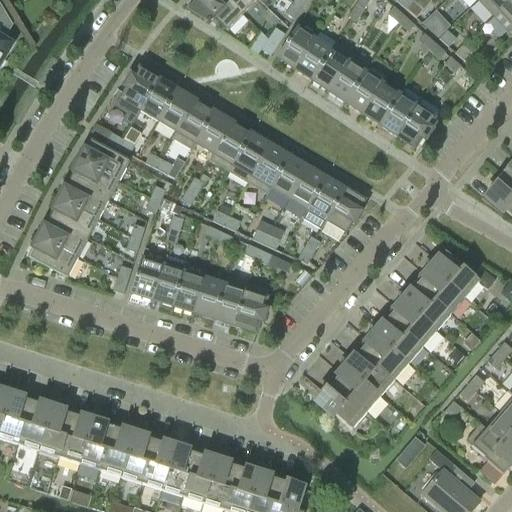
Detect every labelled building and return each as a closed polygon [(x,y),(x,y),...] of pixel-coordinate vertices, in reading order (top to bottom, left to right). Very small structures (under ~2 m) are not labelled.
[(242,17),(224,0),(195,0),(194,2),(226,34),(242,17)] [(224,0),(242,17),(257,2),(255,0),(224,0)] [(294,0),(292,5),(301,11),(308,0),(294,0)] [(360,0),(355,8),(363,13),(370,1),(368,0),(360,0)] [(406,13),(414,5),(408,0),(399,0),(396,4),(406,13)] [(511,0),(480,0),(477,3),(492,19),(511,0)] [(511,0),(492,19),(508,35),(511,31),(511,0)] [(301,11),(292,5),(285,15),(294,22),(301,11)] [(423,13),(414,5),(406,13),(416,21),(423,13)] [(0,8),(0,66),(13,46),(3,40),(11,26),(0,8)] [(363,13),(355,8),(347,20),(355,25),(363,13)] [(393,10),(387,16),(397,26),(403,19),(393,10)] [(403,19),(397,26),(407,34),(413,27),(403,19)] [(276,61),(294,72),(314,42),(319,34),(301,23),(276,61)] [(437,41),(446,33),(436,24),(428,33),(437,41)] [(268,41),(277,47),(284,36),(275,30),(268,41)] [(455,42),(446,33),(437,41),(448,50),(455,42)] [(424,37),(418,44),(428,53),(434,46),(424,37)] [(277,47),(268,41),(261,52),(270,58),(277,47)] [(294,72),(311,84),(336,46),(334,45),(330,52),(314,42),(294,72)] [(352,57),(336,46),(311,84),(328,95),(352,57)] [(434,46),(428,53),(438,62),(444,55),(434,46)] [(454,56),(464,65),(472,56),(462,47),(454,56)] [(371,69),(352,57),(328,95),(345,106),(371,69)] [(450,60),(443,67),(454,76),(460,69),(450,60)] [(387,80),(371,69),(345,106),(362,117),(387,80)] [(139,113),(158,82),(138,70),(133,80),(130,79),(123,90),(125,92),(119,102),(139,113)] [(362,117),(379,129),(403,91),(387,80),(362,117)] [(139,113),(157,124),(176,93),(158,82),(139,113)] [(379,129),(396,140),(416,109),(400,98),(404,91),(403,91),(379,129)] [(157,124),(175,135),(176,135),(195,104),(176,93),(157,124)] [(416,109),(396,140),(414,152),(420,142),(422,143),(430,132),(428,130),(434,121),(434,120),(438,114),(421,102),(416,109)] [(213,115),(195,104),(176,135),(175,135),(171,141),(192,154),(196,147),(195,146),(213,115)] [(208,164),(209,164),(232,126),(213,115),(195,146),(196,147),(212,157),(208,164)] [(209,164),(228,175),(251,137),(232,126),(209,164)] [(105,146),(117,152),(122,142),(111,136),(105,146)] [(228,175),(247,187),(270,148),(251,137),(228,175)] [(134,148),(122,142),(117,152),(128,158),(134,148)] [(84,152),(78,163),(118,185),(128,164),(91,144),(86,153),(84,152)] [(288,159),(270,148),(247,187),(267,198),(271,192),(269,191),(288,159)] [(155,172),(161,162),(149,156),(144,166),(155,172)] [(271,192),(288,202),(307,170),(288,159),(269,191),(271,192)] [(172,168),(161,162),(155,172),(167,178),(172,168)] [(118,185),(78,163),(72,174),(75,175),(70,183),(108,203),(115,207),(118,200),(111,197),(118,185)] [(511,187),(511,166),(511,167),(510,166),(500,177),(511,187)] [(288,202),(307,213),(325,181),(307,170),(288,202)] [(511,187),(500,177),(490,188),(492,190),(485,197),(511,220),(511,187)] [(187,191),(196,197),(203,186),(194,180),(187,191)] [(307,213),(325,224),(344,192),(325,181),(307,213)] [(98,222),(108,203),(70,183),(66,192),(64,191),(58,201),(98,222)] [(170,187),(165,184),(162,191),(167,193),(170,187)] [(149,201),(160,205),(165,193),(154,189),(149,201)] [(196,197),(187,191),(180,203),(189,209),(196,197)] [(363,204),(344,192),(325,224),(345,235),(350,226),(353,227),(360,215),(358,214),(363,204)] [(87,241),(98,222),(58,201),(52,212),(55,213),(50,221),(87,241)] [(160,205),(149,201),(144,213),(155,217),(160,205)] [(211,224),(223,229),(228,219),(227,219),(231,211),(220,206),(216,214),(211,224)] [(168,231),(179,235),(183,222),(172,219),(168,231)] [(240,225),(228,219),(223,229),(235,235),(240,225)] [(77,260),(87,241),(50,221),(46,230),(43,229),(38,239),(77,260)] [(133,227),(129,240),(140,243),(144,231),(133,227)] [(203,239),(215,245),(220,235),(208,229),(203,239)] [(279,243),(278,243),(283,235),(271,229),(267,237),(263,248),(274,253),(279,243)] [(179,235),(168,231),(164,244),(175,247),(179,235)] [(251,242),(263,248),(267,237),(255,232),(251,242)] [(232,240),(220,235),(215,245),(227,250),(232,240)] [(77,260),(38,239),(31,250),(34,251),(29,260),(66,280),(77,260)] [(303,251),(313,256),(319,245),(310,239),(303,251)] [(136,256),(140,243),(129,240),(125,252),(136,256)] [(254,263),(259,253),(247,247),(242,258),(254,263)] [(129,296),(151,303),(166,257),(144,250),(129,296)] [(313,256),(303,251),(296,262),(306,268),(313,256)] [(434,265),(428,271),(464,302),(478,286),(486,293),(494,284),(477,269),(470,277),(462,270),(462,269),(442,252),(432,263),(434,265)] [(259,253),(254,263),(266,269),(271,258),(259,253)] [(151,303),(172,309),(186,266),(185,266),(185,264),(184,263),(183,266),(165,261),(166,258),(166,257),(151,303)] [(172,309),(192,316),(203,281),(206,272),(186,266),(172,309)] [(120,268),(116,281),(127,284),(131,272),(120,268)] [(450,318),(464,302),(428,271),(423,277),(421,276),(412,286),(450,318)] [(213,322),(233,329),(247,286),(225,279),(223,287),(224,287),(213,322)] [(123,297),(127,284),(116,281),(112,293),(123,297)] [(223,287),(203,281),(192,316),(213,322),(224,287),(223,287)] [(247,286),(233,329),(255,336),(258,325),(261,326),(265,313),(263,312),(268,293),(247,286)] [(436,334),(450,318),(412,286),(404,296),(406,297),(400,304),(436,334)] [(421,351),(436,334),(400,304),(395,310),(393,308),(384,318),(421,351)] [(407,367),(421,351),(384,318),(376,328),(377,330),(372,336),(407,367)] [(393,383),(407,367),(372,336),(366,343),(365,341),(356,351),(393,383)] [(495,355),(503,362),(511,352),(503,345),(495,355)] [(379,400),(393,383),(356,351),(348,361),(349,363),(344,369),(379,400)] [(503,362),(495,355),(486,365),(495,372),(503,362)] [(365,416),(379,400),(344,369),(338,376),(336,374),(328,384),(365,416)] [(467,387),(475,395),(484,385),(475,378),(467,387)] [(365,416),(328,384),(319,394),(321,395),(315,402),(350,433),(365,416)] [(475,395),(467,387),(458,397),(467,405),(475,395)] [(0,427),(10,395),(2,392),(3,390),(0,388),(0,427)] [(0,427),(0,440),(17,446),(32,399),(19,395),(19,397),(10,395),(0,427)] [(17,446),(37,453),(52,408),(43,405),(44,403),(32,399),(17,446)] [(511,401),(500,416),(511,426),(511,401)] [(461,411),(453,404),(444,414),(453,421),(461,411)] [(37,453),(58,459),(73,412),(60,408),(60,410),(52,408),(37,453)] [(58,459),(79,466),(93,421),(85,418),(85,416),(73,412),(58,459)] [(511,426),(500,416),(486,431),(480,426),(480,427),(511,454),(511,426)] [(79,466),(99,472),(114,425),(102,421),(101,424),(93,421),(79,466)] [(126,429),(114,425),(99,472),(120,479),(134,434),(126,432),(126,429)] [(511,469),(511,454),(480,427),(465,444),(484,460),(483,461),(503,477),(510,469),(511,471),(511,469)] [(120,479),(140,485),(155,438),(143,434),(142,437),(134,434),(120,479)] [(398,459),(408,466),(427,442),(417,434),(398,459)] [(140,485),(161,492),(175,447),(167,444),(168,442),(155,438),(140,485)] [(161,492),(181,499),(197,451),(184,447),(183,449),(175,447),(161,492)] [(181,499),(202,505),(216,460),(208,458),(209,455),(197,451),(181,499)] [(441,473),(420,497),(437,511),(471,511),(478,504),(447,478),(455,470),(435,453),(427,462),(441,473)] [(202,505),(223,511),(238,465),(225,460),(224,463),(216,460),(202,505)] [(223,511),(245,511),(257,473),(249,471),(250,469),(238,465),(223,511)] [(245,511),(267,511),(279,478),(266,474),(265,476),(257,473),(245,511)] [(296,511),(292,511),(299,487),(290,484),(291,482),(279,478),(267,511),(296,511)]
